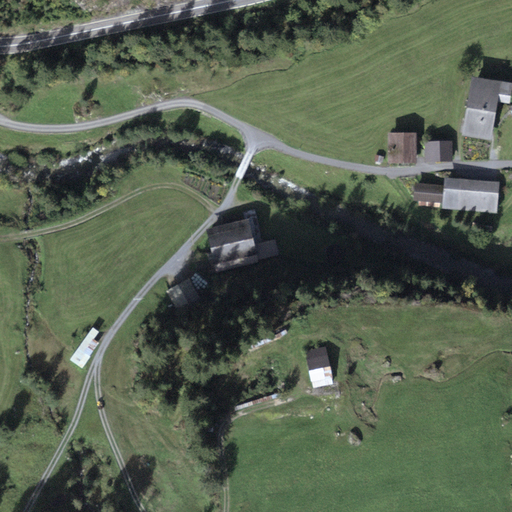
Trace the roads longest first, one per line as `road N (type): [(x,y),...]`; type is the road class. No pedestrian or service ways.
road 1 (unclassified): [(0,119),(41,129),(198,103),(260,139),(321,159),(392,171),(511,164)]
road 2 (track): [(260,139),(224,207),(106,338),(24,511)]
road 3 (primary): [(233,0),(0,45)]
road 4 (track): [(225,511),(223,425),(307,393)]
road 5 (track): [(96,359),(101,414),(144,511)]
